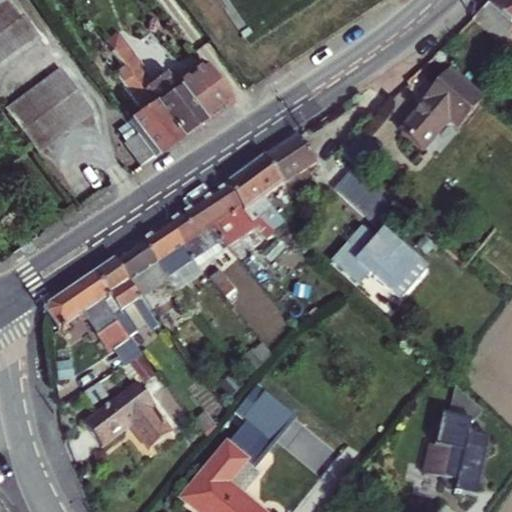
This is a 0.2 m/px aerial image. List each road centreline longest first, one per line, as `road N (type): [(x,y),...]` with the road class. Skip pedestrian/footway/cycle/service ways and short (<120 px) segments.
road 1 (secondary): [(438,0),(391,41),(0,302)]
road 2 (unknown): [(27,0),(79,68),(133,212)]
road 3 (residential): [(0,315),(21,440),(52,511)]
